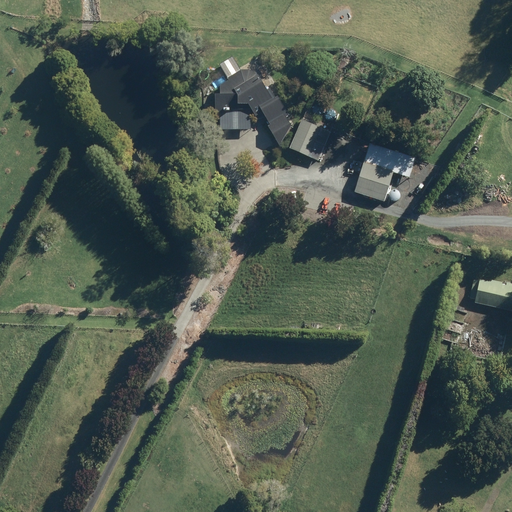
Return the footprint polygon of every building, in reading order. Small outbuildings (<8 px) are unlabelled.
[(346,55),(338,72),(343,74),(346,68),(349,69),(354,58),(346,55)] [(221,82),(216,85),(232,108),(233,111),(251,100),(255,106),(279,90),(273,81),(268,84),(260,72),(243,70),(231,76),(221,82)] [(278,97),(252,112),(259,124),(285,108),(278,97)] [(221,114),(221,130),(252,131),(253,115),(221,114)] [(292,147),(321,159),(333,130),(305,118),(292,147)] [(372,142),(358,191),(387,199),(394,171),(411,176),(417,154),(372,142)] [(355,207),(353,216),(376,222),(378,212),(355,207)] [(511,282),(482,276),(476,302),(511,310),(511,282)] [(476,309),(457,310),(458,339),(478,339),(476,309)]
